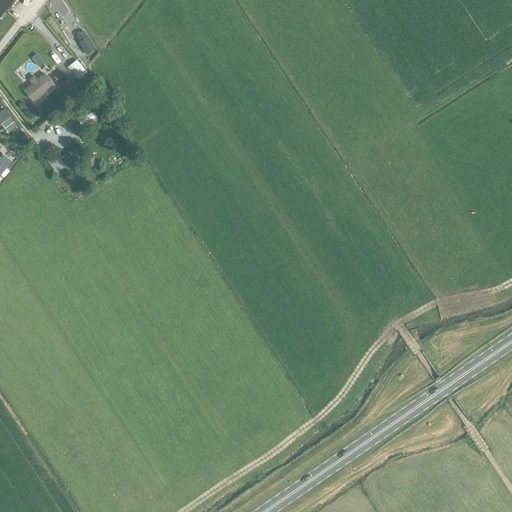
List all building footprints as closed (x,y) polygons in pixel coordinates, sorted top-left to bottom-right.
[(41,2),(0,53),(0,92),(34,141),(89,71),(41,2)] [(80,43),(88,54),(96,49),(88,37),(80,43)] [(14,115),(3,120),(8,131),(18,126),(14,115)] [(0,145),(14,159),(17,156),(0,139),(0,145)] [(67,153),(59,158),(68,171),(76,166),(81,162),(73,150),(68,153),(67,153)] [(0,172),(10,160),(0,151),(0,172)]
